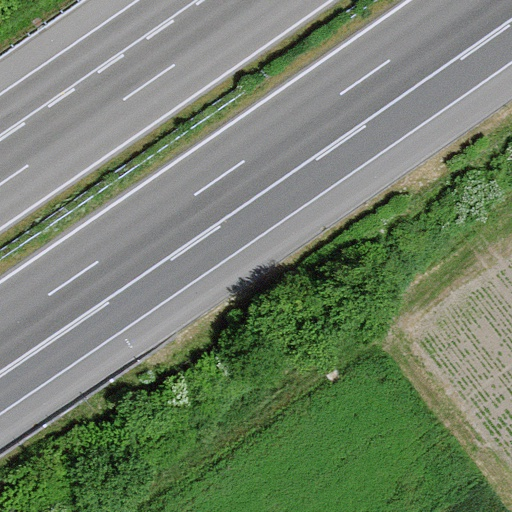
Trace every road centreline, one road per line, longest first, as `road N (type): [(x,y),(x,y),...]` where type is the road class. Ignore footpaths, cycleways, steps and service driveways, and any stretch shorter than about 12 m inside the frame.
road 1 (motorway): [(86,269),(475,0)]
road 2 (motorway): [(266,0),(0,183)]
